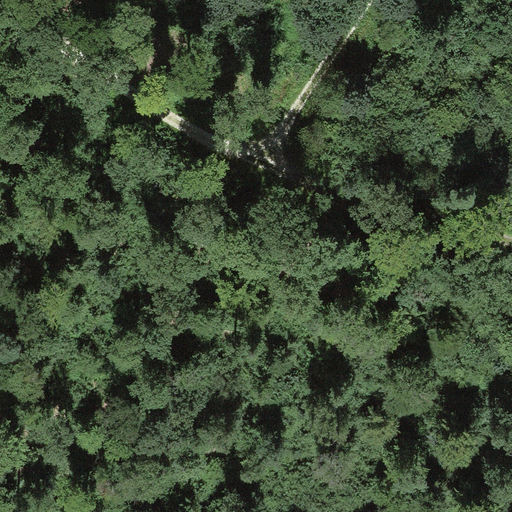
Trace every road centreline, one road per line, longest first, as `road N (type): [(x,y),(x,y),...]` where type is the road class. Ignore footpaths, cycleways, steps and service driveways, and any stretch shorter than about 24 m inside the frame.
road 1 (track): [(511,246),(321,190),(271,164),(365,0)]
road 2 (track): [(271,164),(157,111),(0,0)]
